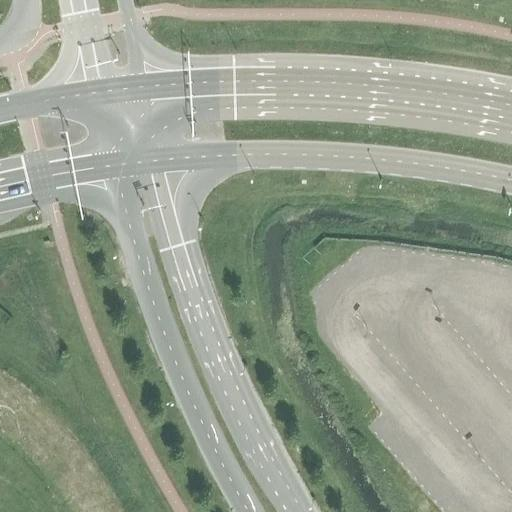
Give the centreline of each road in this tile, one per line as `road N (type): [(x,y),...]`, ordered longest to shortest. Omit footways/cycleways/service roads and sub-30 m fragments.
road 1 (tertiary): [(294,511),(200,317),(154,162)]
road 2 (primary): [(511,106),(345,84),(140,88)]
road 3 (tertiary): [(107,167),(155,330),(241,511)]
road 4 (primary): [(154,162),(320,156),(511,181)]
